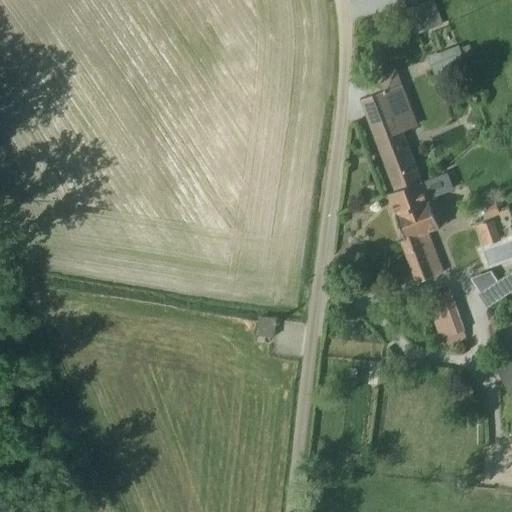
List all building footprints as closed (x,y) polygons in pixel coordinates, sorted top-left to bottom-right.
[(405,10),(414,34),(441,24),(432,0),(405,10)] [(472,55),(468,45),(458,48),(458,46),(427,58),(434,77),(465,65),(462,58),(472,55)] [(417,126),(395,70),(364,81),(368,96),(361,99),(395,192),(421,182),(402,132),(417,126)] [(422,182),(421,182),(395,192),(388,194),(404,240),(401,242),(417,281),(443,271),(428,233),(447,225),(437,198),(429,200),(422,182)] [(483,246),(499,241),(493,222),(477,227),(483,246)] [(511,271),(480,292),(489,306),(511,291),(511,271)] [(448,289),(424,298),(438,339),(444,337),(447,346),(465,340),(448,289)] [(257,333),(274,335),(277,316),(260,314),(257,333)] [(511,402),(511,401),(511,366),(511,365),(496,373),(511,402)] [(450,397),(457,410),(477,401),(470,387),(450,397)]
